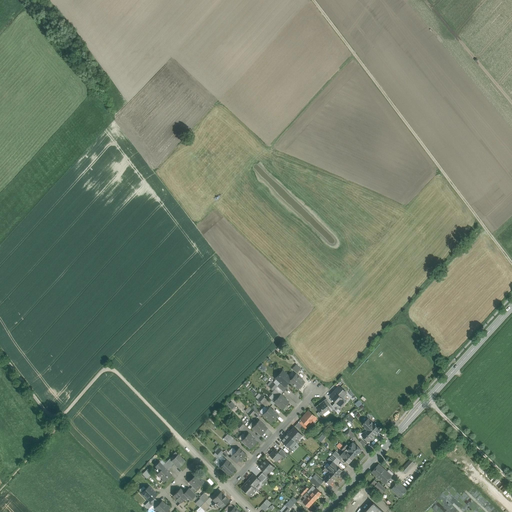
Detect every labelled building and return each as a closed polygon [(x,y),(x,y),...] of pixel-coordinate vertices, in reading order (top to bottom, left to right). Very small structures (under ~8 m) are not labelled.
[(296,365),(292,369),(297,373),(301,369),(296,365)] [(291,379),(282,371),(276,379),(280,383),(284,386),(288,381),(289,381),(291,379)] [(304,382),(295,374),(291,379),(289,381),(292,385),(293,384),(298,389),(304,382)] [(277,386),(273,382),(269,387),(273,391),(277,386)] [(284,386),(280,383),(277,386),(284,392),(287,388),(284,386)] [(339,386),(334,392),(335,392),(331,397),(336,402),(341,406),(345,401),(342,398),(347,393),(339,386)] [(284,399),(280,395),(277,398),(274,401),(282,409),(288,402),(284,398),(284,399)] [(325,402),(322,404),(321,403),(316,407),(323,416),(326,413),(327,414),(332,411),(329,407),(325,402)] [(336,402),(332,406),(336,412),(341,406),(336,402)] [(278,415),(269,407),(262,415),(267,419),(268,419),(271,422),(278,415)] [(309,411),(301,420),(302,421),(308,426),(313,421),(314,422),(317,419),(316,418),(316,417),(309,411)] [(379,430),(368,419),(364,423),(367,426),(364,428),(367,430),(368,429),(374,436),(379,430)] [(255,422),(253,421),(249,425),(252,428),(258,421),(257,420),(255,422)] [(258,421),(252,428),(257,432),(261,435),(267,428),(258,421)] [(302,421),(299,423),(303,427),(305,429),(308,426),(302,421)] [(294,427),(288,434),(297,442),(303,435),(294,427)] [(374,436),(368,429),(367,430),(363,434),(363,437),(368,442),(374,436)] [(248,434),(241,441),(246,445),(250,449),(256,442),(248,434)] [(288,434),(282,441),(291,449),(297,442),(288,434)] [(231,436),(226,441),(231,445),(235,440),(231,436)] [(361,450),(355,445),(349,452),(355,457),(361,450)] [(223,452),(219,448),(215,453),(219,456),(223,452)] [(246,455),(238,448),(236,451),(232,455),(239,461),(240,461),(246,455)] [(275,449),(270,455),(276,461),(282,456),(282,455),(278,452),(275,449)] [(288,455),(281,449),(278,452),(282,455),(282,456),(285,459),(288,455)] [(341,456),(336,451),(333,454),(337,458),(340,461),(342,458),(340,456),(341,456)] [(355,457),(349,452),(347,454),(343,458),(343,459),(348,464),(355,457)] [(174,464),(178,468),(186,460),(179,454),(172,460),(171,461),(174,464)] [(239,461),(232,455),(232,456),(230,458),(236,464),(239,461)] [(171,461),(172,460),(170,459),(165,464),(170,468),(170,469),(174,464),(171,461)] [(273,467),(266,460),(260,466),(263,469),(262,469),(264,471),(268,474),(271,471),(270,470),(273,467)] [(411,460),(401,470),(405,474),(415,464),(411,460)] [(235,468),(226,461),(223,464),(220,468),(229,475),(235,468)] [(326,469),(330,472),(336,466),(333,462),(332,462),(332,463),(331,463),(331,464),(330,465),(326,469)] [(336,466),(330,472),(336,478),(342,471),(338,467),(337,465),(336,466)] [(392,476),(379,465),(372,473),(385,484),(392,476)] [(167,470),(164,467),(163,467),(160,471),(156,474),(159,477),(160,476),(162,478),(161,480),(164,482),(171,475),(167,470)] [(330,472),(324,479),(330,485),(336,478),(330,472)] [(266,477),(262,473),(258,478),(261,481),(262,482),(266,477)] [(196,474),(188,482),(192,486),(196,490),(196,489),(203,482),(196,474)] [(254,474),(248,481),(255,488),(260,481),(260,482),(261,481),(258,478),(254,474)] [(255,488),(248,481),(241,488),(251,496),(257,490),(255,488)] [(386,490),(377,482),(372,488),(381,495),(386,490)] [(407,491),(398,482),(391,490),(392,491),(396,495),(400,499),(407,491)] [(157,495),(149,486),(141,493),(149,501),(150,501),(154,498),(157,495)] [(190,489),(189,488),(184,493),(187,496),(187,497),(190,500),(196,494),(194,493),(190,489)] [(321,494),(316,488),(309,495),(315,501),(321,494)] [(184,493),(180,489),(173,496),(180,503),(183,500),(187,497),(187,496),(184,493)] [(220,492),(213,500),(216,504),(221,508),(229,501),(220,492)] [(209,498),(204,493),(199,498),(204,503),(205,502),(209,498)] [(309,495),(303,502),(309,508),(315,501),(309,495)] [(154,498),(150,501),(149,501),(144,505),(148,509),(152,506),(157,501),(154,498)] [(204,503),(199,498),(194,502),(199,507),(200,507),(204,503)] [(155,508),(154,508),(158,511),(165,511),(169,509),(162,501),(159,503),(155,508)] [(204,503),(200,507),(205,511),(210,506),(205,502),(204,503)] [(264,503),(264,502),(260,507),(265,511),(269,507),(264,503)] [(180,503),(177,506),(183,511),(186,509),(183,506),(180,503)]
